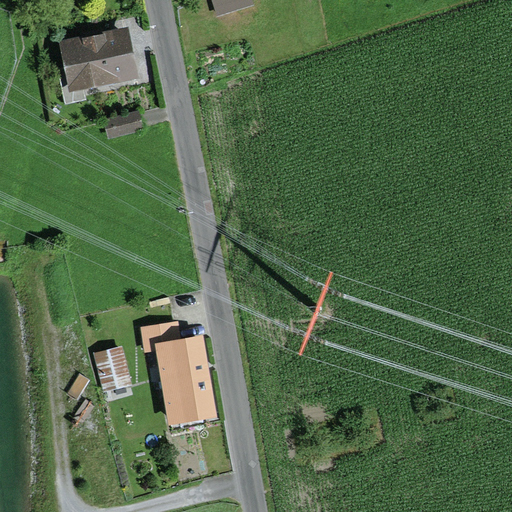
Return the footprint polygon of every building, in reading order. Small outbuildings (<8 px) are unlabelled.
[(214,0),(218,13),(256,0),(214,0)] [(67,54),(74,85),(131,73),(123,34),(106,37),(105,30),(56,40),(60,56),(67,54)] [(107,121),(110,135),(139,128),(135,114),(107,121)] [(171,418),(210,411),(198,340),(177,343),(174,324),(144,329),(148,349),(159,347),(171,418)] [(96,357),(103,386),(128,380),(121,351),(96,357)]
